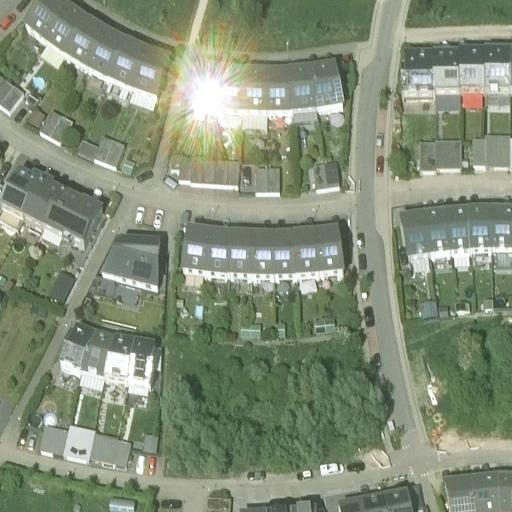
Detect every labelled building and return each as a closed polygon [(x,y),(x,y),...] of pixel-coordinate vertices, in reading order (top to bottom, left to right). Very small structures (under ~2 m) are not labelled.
[(26,35),(46,51),(71,18),(53,4),(26,35)] [(89,30),(71,18),(46,51),(66,65),(89,30)] [(66,65),(88,78),(108,42),(89,30),(66,65)] [(128,52),(108,42),(88,78),(110,89),(128,52)] [(110,89),(133,99),(148,60),(128,52),(110,89)] [(170,68),(148,60),(133,99),(157,108),(170,68)] [(461,102),(485,102),(485,60),(484,60),(484,61),(459,61),(460,103),(461,103),(461,102)] [(510,60),(485,60),(485,102),(486,102),(486,101),(510,101),(510,60)] [(436,104),(460,103),(459,61),(458,61),(458,63),(433,64),(434,105),(436,105),(436,104)] [(402,106),(434,105),(433,64),(420,64),(420,65),(406,66),(406,83),(402,83),(402,106)] [(193,116),(218,120),(224,80),(201,76),(193,116)] [(335,76),(312,80),(317,120),(343,116),(335,76)] [(246,82),(224,80),(218,120),(243,123),(246,82)] [(293,123),(317,120),(312,80),(290,82),(293,123)] [(0,112),(9,120),(24,100),(0,82),(0,112)] [(243,123),(268,124),(268,83),(246,82),(243,123)] [(290,82),(268,83),(268,124),(293,123),(290,82)] [(133,99),(110,89),(105,100),(129,108),(133,99)] [(133,99),(129,108),(154,117),(157,108),(133,99)] [(42,137),(48,124),(34,117),(28,129),(42,137)] [(42,137),(40,139),(61,151),(73,130),(52,118),(48,124),(42,137)] [(268,124),(243,123),(242,135),(268,136),(268,124)] [(99,153),(94,166),(116,175),(125,153),(103,144),(99,153)] [(94,166),(99,153),(82,147),(77,160),(94,166)] [(485,149),(473,149),(473,175),(510,175),(510,147),(485,147),(485,149)] [(435,151),(419,152),(420,180),(431,182),(436,178),(461,177),(461,149),(435,150),(435,151)] [(179,179),(180,167),(172,166),(171,178),(179,179)] [(240,171),(180,167),(179,179),(179,189),(191,189),(190,191),(238,195),(240,171)] [(336,172),(313,175),(316,199),(340,196),(336,172)] [(256,177),(256,201),(280,201),(280,177),(256,177)] [(1,217),(24,228),(44,187),(34,182),(32,186),(20,180),(11,198),(1,217)] [(53,191),(44,187),(24,228),(44,238),(45,237),(63,201),(52,196),(53,191)] [(0,228),(18,238),(24,228),(1,217),(11,198),(0,192),(0,228)] [(75,207),(63,201),(45,237),(64,247),(65,245),(85,255),(103,219),(85,210),(86,208),(77,203),(75,207)] [(471,262),(492,261),(491,220),(469,221),(471,262)] [(511,220),(491,220),(492,261),(511,260),(511,220)] [(469,221),(447,223),(451,263),(471,262),(469,221)] [(447,223),(425,226),(430,266),(451,263),(447,223)] [(428,266),(430,266),(425,226),(402,230),(409,269),(412,269),(428,266)] [(184,281),(207,284),(212,243),(190,240),(184,281)] [(337,241),(316,243),(320,285),(343,282),(337,241)] [(233,245),(212,243),(207,284),(229,286),(233,245)] [(297,287),(320,285),(316,243),(295,245),(297,287)] [(124,244),(103,286),(158,300),(159,283),(163,284),(164,256),(160,255),(160,251),(138,250),(138,247),(124,244)] [(229,286),(252,287),(253,245),(233,245),(229,286)] [(252,287),(275,287),(274,245),(253,245),(252,287)] [(295,245),(274,245),(275,287),(297,287),(295,245)] [(428,266),(412,269),(414,281),(430,279),(428,266)] [(76,288),(59,280),(47,304),(65,312),(76,288)] [(81,381),(96,343),(77,336),(75,343),(73,343),(61,373),(81,381)] [(105,387),(115,347),(96,342),(96,343),(81,381),(105,387)] [(129,391),(135,350),(115,347),(105,387),(129,391)] [(155,354),(135,350),(129,391),(129,392),(151,395),(153,377),(151,376),(155,354)] [(69,438),(45,433),(40,457),(63,462),(69,438)] [(89,466),(95,438),(70,433),(69,438),(63,462),(89,467),(89,466)] [(119,446),(95,441),(89,466),(114,471),(118,448),(119,446)] [(118,448),(114,471),(126,473),(131,451),(118,448)] [(474,511),(499,511),(499,485),(472,488),(474,511)] [(511,511),(511,485),(499,485),(499,511),(511,511)] [(448,511),(474,511),(472,488),(444,492),(448,511)] [(409,511),(407,500),(384,505),(385,511),(409,511)]
